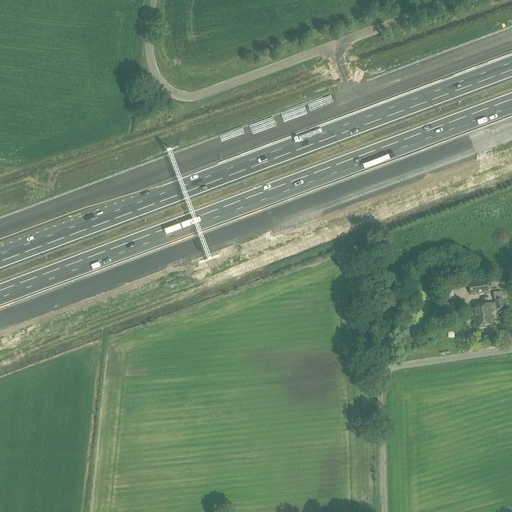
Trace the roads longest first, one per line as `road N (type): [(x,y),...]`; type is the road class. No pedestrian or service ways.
road 1 (motorway): [(0,307),(511,115)]
road 2 (motorway): [(511,63),(0,254)]
road 3 (unclassified): [(457,0),(189,97),(170,93),(153,72),(153,0)]
